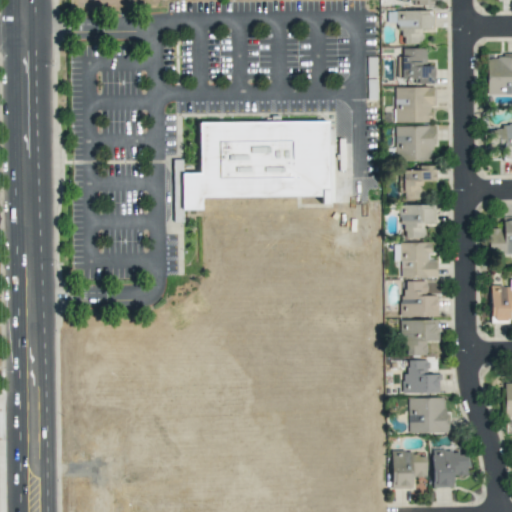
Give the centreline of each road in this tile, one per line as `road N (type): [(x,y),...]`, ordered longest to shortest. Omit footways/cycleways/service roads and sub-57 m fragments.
road 1 (residential): [(32,511),(27,38)]
road 2 (residential): [(472,353),(467,0)]
road 3 (residential): [(499,511),(499,441),(472,353)]
